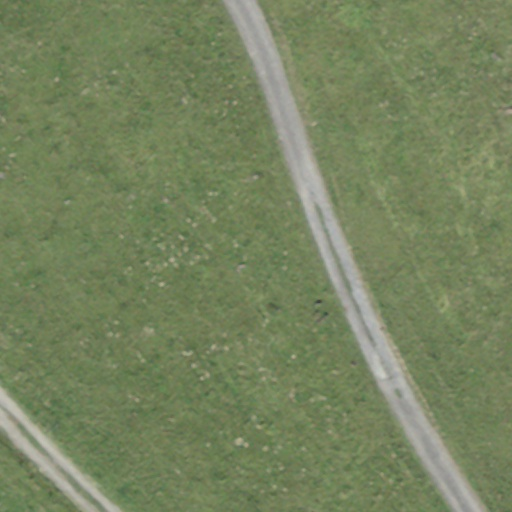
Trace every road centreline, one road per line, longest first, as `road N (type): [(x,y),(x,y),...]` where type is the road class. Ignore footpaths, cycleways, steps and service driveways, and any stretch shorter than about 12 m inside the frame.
road 1 (track): [(237,0),(380,362),(468,511)]
road 2 (track): [(104,511),(0,417)]
